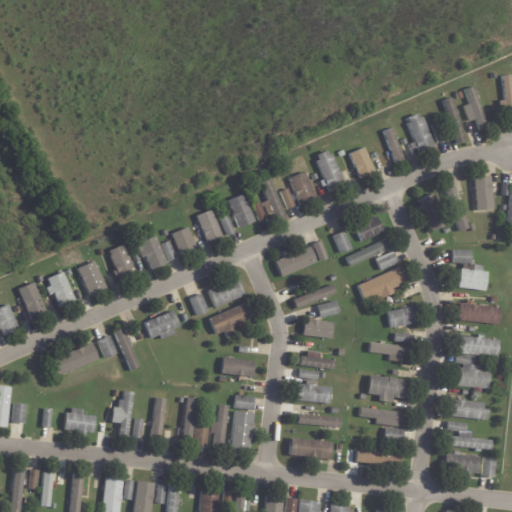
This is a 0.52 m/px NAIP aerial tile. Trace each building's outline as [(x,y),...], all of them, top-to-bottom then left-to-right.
[(511,84),(511,122),(506,123),(501,76),(510,75),(511,84)] [(475,95),(487,128),(478,131),(463,90),(472,87),(475,95)] [(454,112),(465,142),(456,145),(441,101),(450,98),(454,112)] [(419,156),(405,125),(408,124),(406,119),(416,114),(419,119),(421,118),(434,149),(419,156)] [(466,116),(469,122),(464,124),(461,118),(466,116)] [(444,141),(437,144),(429,126),(437,123),(445,141),(444,141)] [(394,138),(403,160),(394,164),(381,132),(390,128),(394,138)] [(364,152),(374,172),(359,179),(348,155),(362,148),(364,152)] [(330,192),(328,193),(325,186),(321,187),(318,182),(323,180),(315,162),(317,161),(315,156),(325,151),(328,156),(330,155),(343,186),(330,192)] [(304,174),(315,200),(298,206),(287,179),(303,172),(304,174)] [(486,189),(490,209),(472,212),(466,179),(483,175),(486,189)] [(266,218),(262,207),(260,208),(259,205),(266,202),(258,182),(268,178),(286,220),(276,225),(272,215),(266,218)] [(502,183),(508,184),(508,188),(511,188),(511,228),(505,228),(507,197),(499,196),(500,183),(502,183)] [(449,225),(437,192),(446,188),(450,200),(455,198),(458,204),(453,206),(462,231),(453,235),(449,225)] [(294,207),(286,210),(278,192),(286,189),(294,207)] [(431,233),(422,214),(415,217),(412,210),(418,207),(416,202),(431,194),(446,225),(431,233)] [(234,222),(226,203),(242,196),(254,223),(238,230),(234,222)] [(257,223),(256,224),(248,206),(251,205),(257,203),(264,221),(257,223)] [(211,215),(221,237),(206,243),(194,217),(209,210),(211,215)] [(233,233),(226,237),(218,219),(226,216),(233,233)] [(382,233),(360,242),(354,227),(376,218),(382,233)] [(188,233),(195,250),(180,257),(170,235),(186,228),(188,233)] [(343,233),(351,249),(338,254),(331,237),(343,232),(343,233)] [(155,240),(165,263),(149,271),(143,257),(139,259),(134,247),(138,245),(138,243),(154,236),(155,240)] [(390,248),(348,268),(344,259),(386,239),(390,248)] [(327,260),(319,263),(312,245),(319,241),(327,260)] [(175,259),(167,263),(159,245),(167,242),(175,259)] [(136,277),(120,283),(117,277),(113,278),(111,272),(114,270),(108,257),(109,256),(107,252),(122,245),(136,277)] [(310,249),(316,263),(280,279),(273,263),(309,247),(310,249)] [(469,261),(469,264),(450,263),(450,251),(470,251),(469,261)] [(392,253),(397,264),(379,272),(374,260),(392,252),(392,253)] [(139,261),(135,263),(132,257),(137,255),(140,260),(139,261)] [(90,256),(106,290),(98,294),(82,259),(90,256)] [(90,297),(87,299),(72,264),(79,260),(95,295),(90,297)] [(473,265),(482,267),(481,272),(487,272),(484,292),(457,288),(459,269),(461,269),(461,264),(473,265)] [(405,283),(363,302),(357,287),(398,268),(405,283)] [(55,302),(52,294),(47,295),(44,288),(49,286),(46,279),(61,272),(74,301),(58,308),(55,302)] [(237,299),(213,309),(206,292),(225,283),(224,280),(227,279),(228,282),(235,279),(243,296),(237,299)] [(34,321),(30,322),(16,291),(32,284),(46,315),(34,321)] [(326,297),(295,309),(292,301),(331,286),(334,294),(326,297)] [(201,298),(207,312),(195,317),(187,300),(200,294),(201,298)] [(337,314),(318,318),(316,306),(334,302),(337,314)] [(241,324),(243,330),(238,332),(235,327),(234,327),(238,335),(226,340),(223,332),(214,336),(207,320),(245,303),(252,319),(241,324)] [(13,319),(18,329),(3,336),(0,329),(0,308),(7,305),(13,319)] [(466,305),(499,309),(497,327),(456,322),(458,305),(466,305)] [(415,324),(389,329),(386,312),(412,307),(415,324)] [(173,335),(159,341),(157,336),(148,340),(141,324),(171,311),(177,327),(170,330),(173,335)] [(309,320),(332,323),(330,340),(301,336),(303,320),(309,320)] [(126,339),(138,367),(129,371),(112,333),(121,329),(126,339)] [(410,335),(412,335),(412,344),(393,342),(393,334),(410,335)] [(108,337),(115,354),(103,360),(95,341),(107,336),(108,337)] [(482,336),(481,340),(497,342),(495,359),(455,355),(457,337),(475,339),(476,336),(482,336)] [(91,345),(97,360),(57,377),(50,361),(90,343),(91,345)] [(380,344),(412,348),(411,357),(367,352),(368,343),(380,344)] [(325,369),(299,366),(300,357),(306,357),(307,351),(315,352),(314,359),(334,361),(332,370),(325,369)] [(480,366),(479,371),(488,372),(487,390),(451,386),(453,369),(460,369),(461,365),(453,365),(454,355),(474,358),(473,366),(480,366)] [(250,379),(220,375),(222,359),(253,362),(251,379),(250,379)] [(317,373),(316,381),(297,379),(298,370),(317,373)] [(375,377),(409,382),(406,401),(367,395),(369,377),(375,377)] [(305,385),(330,388),(328,405),(295,401),(296,385),(305,385)] [(0,387),(9,389),(5,429),(0,428),(0,387)] [(132,394),(126,439),(116,437),(118,425),(109,423),(111,408),(116,409),(117,401),(121,402),(122,392),(132,394)] [(254,398),(252,411),(233,409),(234,396),(254,398)] [(164,409),(160,440),(150,439),(155,398),(165,399),(164,409)] [(195,400),(190,445),(181,444),(186,399),(195,400)] [(458,401),(483,404),(483,409),(488,410),(487,421),(448,417),(449,400),(458,401)] [(25,405),(24,425),(11,424),(12,404),(25,405)] [(228,407),(223,448),(213,447),(214,435),(210,434),(211,423),(216,423),(218,406),(228,407)] [(405,414),(404,423),(398,422),(397,428),(374,425),(375,420),(359,418),(360,408),(405,414)] [(51,410),(49,430),(41,429),(43,409),(51,410)] [(81,410),(80,416),(93,417),(91,434),(84,434),(84,438),(77,438),(77,432),(62,431),(64,413),(69,414),(69,409),(81,410)] [(252,414),(248,455),(229,452),(233,412),(252,414)] [(307,416),(340,419),(339,428),(297,424),(298,415),(307,416)] [(142,420),(140,440),(131,438),(134,419),(142,420)] [(471,433),(470,439),(491,442),(490,451),(445,446),(446,437),(457,438),(457,432),(445,431),(446,423),(466,424),(465,432),(471,433)] [(204,428),(208,428),(206,447),(193,446),(194,427),(204,428)] [(403,430),(402,443),(383,441),(385,428),(403,430)] [(319,442),(332,443),(329,461),(288,456),(290,438),(319,442)] [(357,452),(401,457),(400,468),(388,466),(388,472),(368,470),(368,464),(355,463),(356,452),(357,452)] [(458,456),(479,458),(477,475),(470,474),(469,481),(456,479),(457,473),(443,471),(445,455),(458,456)] [(495,459),(493,478),(480,477),(481,458),(495,459)] [(15,469),(23,470),(19,511),(9,511),(14,469),(15,469)] [(29,471),(37,472),(34,491),(26,490),(28,471),(29,471)] [(52,475),(48,509),(39,508),(43,474),(52,475)] [(81,475),(76,511),(67,511),(71,474),(81,475)] [(121,481),(122,481),(118,511),(99,511),(104,479),(121,481)] [(126,481),(132,482),(130,501),(122,500),(124,481),(126,481)] [(152,484),(153,484),(149,511),(132,511),(135,482),(152,484)] [(158,486),(164,486),(162,505),(154,504),(156,485),(158,486)] [(178,488),(175,511),(165,511),(169,487),(178,488)] [(217,491),(215,511),(198,511),(201,489),(217,491)] [(223,492),(231,492),(230,511),(221,511),(223,492)] [(243,493),(241,511),(231,511),(233,493),(243,493)] [(282,498),(280,511),(263,511),(265,497),(282,498)] [(286,499),(296,501),(294,511),(283,511),(285,499),(286,499)] [(318,504),(316,511),(296,511),(298,501),(318,504)]
